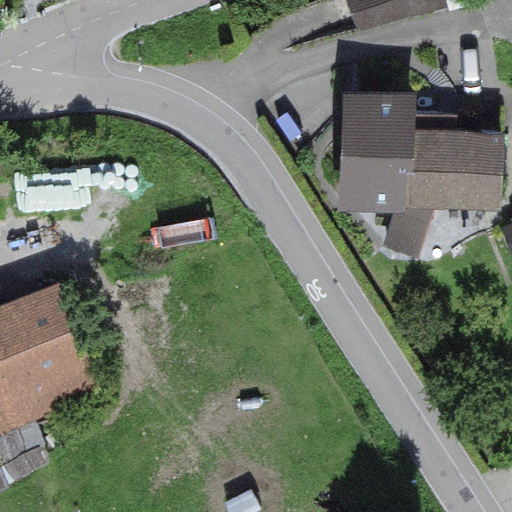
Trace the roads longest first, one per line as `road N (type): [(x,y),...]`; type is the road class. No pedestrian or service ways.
road 1 (residential): [(471,511),(254,164),(228,136),(195,112),(50,64),(29,48)]
road 2 (residential): [(147,0),(29,48)]
